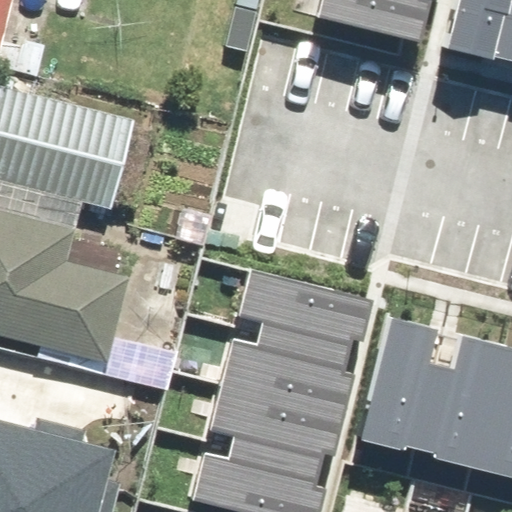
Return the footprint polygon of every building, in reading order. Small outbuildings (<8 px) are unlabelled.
[(0,0),(0,49),(1,49),(12,0),(0,0)] [(322,0),(414,24),(420,0),(322,0)] [(511,0),(450,0),(440,41),(511,59),(511,0)] [(0,79),(0,80),(0,175),(110,206),(135,116),(0,79)] [(212,189),(163,181),(154,234),(203,242),(212,189)] [(0,335),(106,363),(127,281),(68,266),(78,229),(0,208),(0,335)] [(202,439),(191,485),(300,511),(315,511),(326,471),(313,468),(319,443),(332,446),(357,344),(335,338),(340,321),(351,323),(361,285),(238,254),(225,306),(249,312),(244,329),(228,325),(205,417),(230,423),(225,445),(202,439)] [(390,311),(358,428),(511,468),(511,337),(451,321),(443,352),(421,346),(428,321),(390,311)] [(0,407),(0,511),(105,511),(116,474),(99,470),(108,437),(0,407)]
